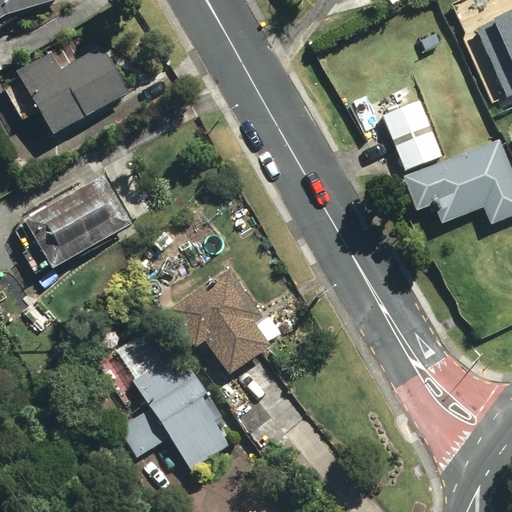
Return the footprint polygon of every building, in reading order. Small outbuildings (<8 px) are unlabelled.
[(0,0),(0,22),(11,15),(58,0),(0,0)] [(19,71),(57,137),(132,95),(104,45),(65,68),(55,51),(19,71)] [(422,76),(426,84),(435,79),(431,71),(422,76)] [(413,106),(372,123),(395,178),(436,162),(413,106)] [(511,133),(499,140),(511,169),(511,133)] [(473,215),(481,233),(511,220),(511,198),(491,147),(389,188),(403,221),(423,213),(431,232),(473,215)] [(29,220),(58,270),(136,224),(106,176),(29,220)] [(210,342),(233,375),(274,347),(255,320),(263,315),(231,270),(168,314),(195,353),(210,342)] [(173,437),(192,469),(230,445),(218,425),(227,420),(182,348),(165,359),(148,331),(121,348),(139,377),(136,379),(153,407),(120,427),(140,458),(173,437)] [(259,399),(246,411),(268,436),(282,423),(259,399)]
